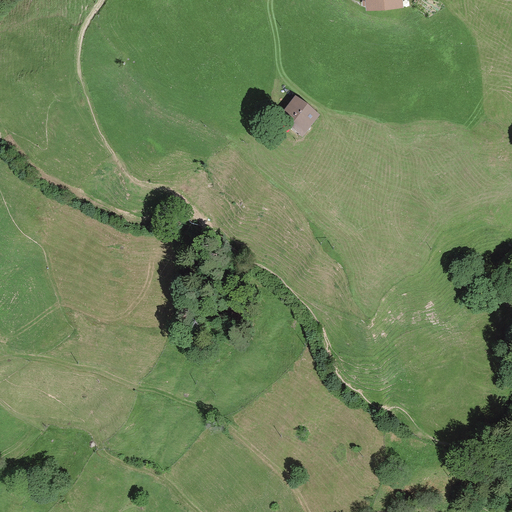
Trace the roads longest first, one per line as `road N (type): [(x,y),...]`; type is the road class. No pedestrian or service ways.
road 1 (track): [(79,79),(125,172),(145,187),(174,191),(180,206),(138,221),(123,216),(21,159),(0,125)]
road 2 (track): [(28,417),(86,426),(109,457),(161,476),(196,511)]
